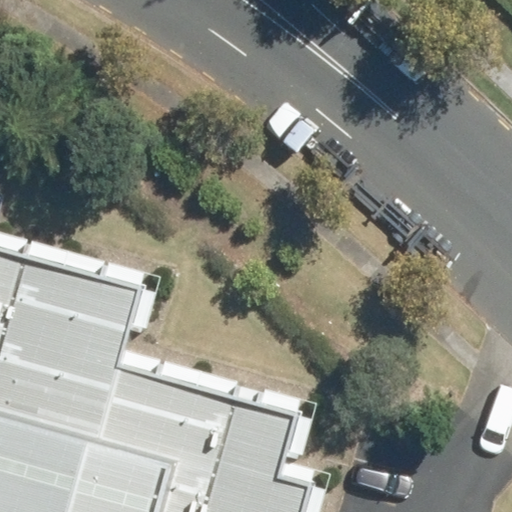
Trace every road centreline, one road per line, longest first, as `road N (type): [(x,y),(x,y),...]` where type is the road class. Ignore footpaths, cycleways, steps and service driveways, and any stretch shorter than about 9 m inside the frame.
road 1 (unclassified): [(463,187),(168,0)]
road 2 (unclassified): [(280,0),(463,187)]
